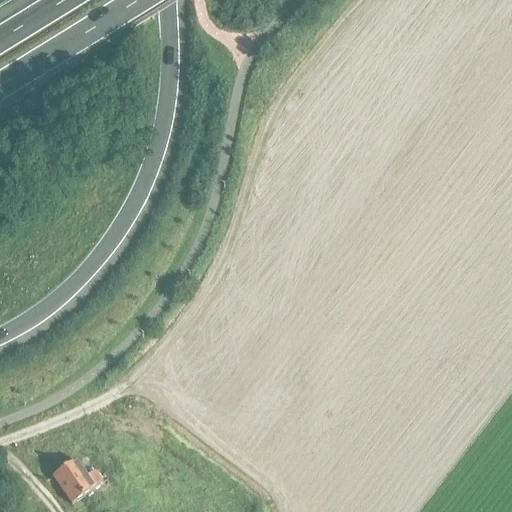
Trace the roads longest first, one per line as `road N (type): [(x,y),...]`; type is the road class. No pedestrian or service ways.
road 1 (track): [(101,403),(156,362),(185,320),(232,230),(269,119),(364,0)]
road 2 (motorway): [(0,336),(68,289),(127,220),(164,115),(166,0)]
road 3 (motorway): [(0,86),(139,0)]
